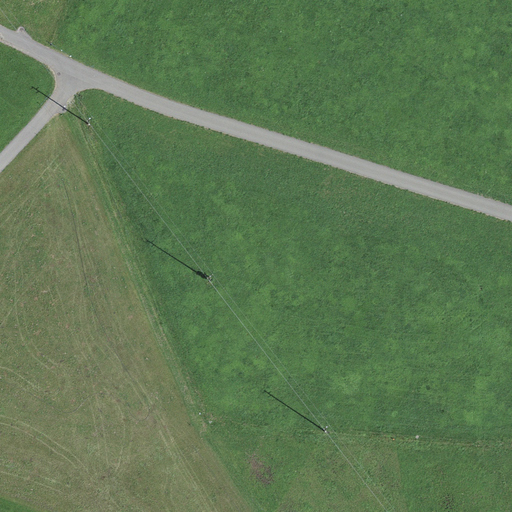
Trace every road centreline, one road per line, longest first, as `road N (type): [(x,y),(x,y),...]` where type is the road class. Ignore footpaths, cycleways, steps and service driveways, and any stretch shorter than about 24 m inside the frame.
road 1 (residential): [(87,71),(511,212)]
road 2 (residential): [(0,164),(87,71)]
